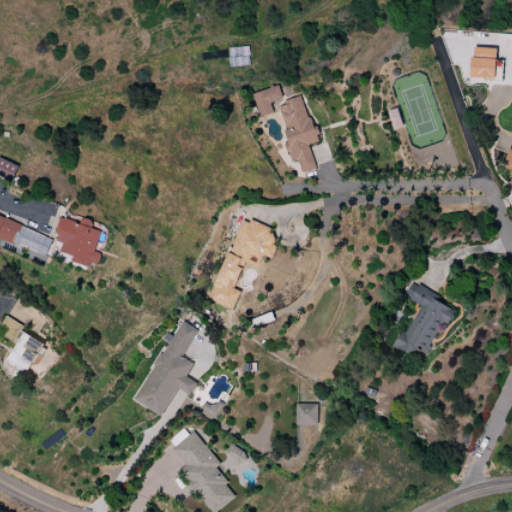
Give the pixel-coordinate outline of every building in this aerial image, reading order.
[(496,48),(472,48),(471,78),(495,79),(496,48)] [(253,93),(258,117),(273,114),(270,102),(282,99),(279,86),(253,93)] [(315,168),(308,145),(320,141),(315,126),(311,127),(301,97),(278,104),(286,131),(284,131),(287,143),(284,143),(290,163),(297,161),(301,173),(315,168)] [(511,150),(507,149),(502,170),(511,172),(511,185),(511,187),(511,186),(511,150)] [(18,165),(0,158),(0,176),(13,181),(18,165)] [(0,238),(12,243),(20,224),(0,215),(0,238)] [(100,231),(90,228),(92,221),(81,218),(79,223),(60,218),(54,241),(62,243),(60,252),(73,256),(72,261),(97,268),(101,254),(94,252),(100,231)] [(233,309),(240,291),(235,289),(245,262),(257,267),(261,255),(270,258),(279,233),(240,218),(209,301),(233,309)] [(419,305),(396,345),(422,360),(452,310),(430,297),(433,293),(412,281),(403,296),(419,305)] [(23,325),(5,317),(0,326),(0,334),(15,342),(23,325)] [(133,401),(162,417),(177,389),(190,396),(197,384),(186,377),(193,364),(182,357),(198,330),(182,321),(173,337),(170,335),(133,401)] [(43,344),(23,332),(5,362),(26,374),(43,344)] [(218,419),(224,404),(205,396),(199,412),(218,419)] [(317,404),(295,404),(295,426),(317,425),(317,404)] [(211,511),(217,511),(237,496),(214,468),(220,464),(193,431),(171,449),(186,467),(179,472),(211,511)] [(223,457),(239,466),(246,454),(230,445),(223,457)]
